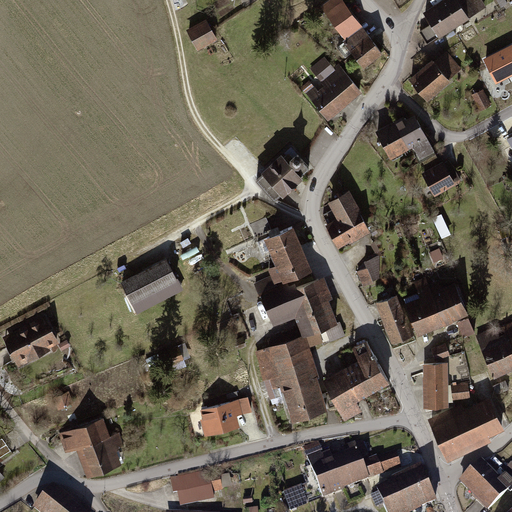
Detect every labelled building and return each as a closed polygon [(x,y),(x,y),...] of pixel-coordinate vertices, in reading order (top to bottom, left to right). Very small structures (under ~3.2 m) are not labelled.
[(328,0),(288,0),(299,18),(328,0)] [(367,26),(346,0),(334,0),(324,8),(350,40),(365,28),(367,26)] [(489,7),(484,0),(444,0),(428,10),(444,38),(473,18),(489,7)] [(210,19),(189,30),(200,51),(221,40),(210,19)] [(365,28),(347,44),(368,68),(386,53),(365,28)] [(436,59),(412,79),(431,101),(466,70),(449,51),(438,61),(436,59)] [(367,92),(341,63),(336,67),(326,56),(313,68),(328,85),(321,92),(312,82),(304,88),(333,121),(367,92)] [(485,90),(474,97),(482,111),(493,104),(485,90)] [(397,120),(378,129),(395,161),(414,151),(419,160),(438,151),(419,114),(399,124),(397,120)] [(298,149),(261,182),(279,202),(317,169),(310,162),(306,157),(298,149)] [(446,160),(426,171),(438,195),(459,183),(446,160)] [(340,218),(328,224),(342,249),(376,230),(353,190),(331,202),(340,218)] [(443,213),(434,218),(444,236),(452,232),(443,213)] [(298,227),(267,239),(279,263),(270,268),(274,276),(270,277),(268,272),(254,277),(263,295),(265,294),(277,325),(300,318),(305,335),(259,350),(274,399),(288,393),(296,422),(331,411),(313,347),(350,335),(326,277),(300,286),(298,279),(318,270),(298,227)] [(197,247),(180,256),(188,271),(205,262),(197,247)] [(368,266),(357,271),(364,288),(381,280),(382,260),(379,255),(366,261),(368,266)] [(170,257),(123,281),(140,314),(187,291),(170,257)] [(420,292),(407,297),(421,335),(472,315),(459,281),(444,287),(442,280),(432,284),(429,276),(416,281),(420,292)] [(401,294),(378,303),(394,345),(418,336),(401,294)] [(48,315),(5,337),(21,369),(54,352),(53,349),(63,344),(48,315)] [(472,318),(460,322),(465,337),(477,333),(472,318)] [(498,326),(479,334),(498,377),(511,370),(511,322),(504,325),(508,333),(502,335),(498,326)] [(70,341),(61,346),(65,352),(74,348),(70,341)] [(359,360),(326,379),(348,419),(364,410),(359,402),(392,383),(368,341),(353,349),(359,360)] [(450,343),(435,347),(438,359),(453,355),(450,343)] [(450,363),(425,363),(426,407),(451,406),(450,363)] [(511,388),(508,380),(495,386),(499,395),(511,389),(511,388)] [(471,383),(453,385),(455,399),(473,397),(471,383)] [(70,391),(55,397),(61,410),(76,403),(70,391)] [(465,403),(431,418),(450,461),(456,458),(475,450),(494,441),(492,438),(509,430),(494,396),(467,408),(465,403)] [(249,397),(203,409),(205,417),(202,418),(207,437),(242,428),(239,414),(253,411),(249,397)] [(108,417),(62,434),(68,451),(81,447),(91,476),(125,464),(120,451),(128,448),(122,432),(114,435),(108,417)] [(321,444),(305,449),(327,500),(403,468),(397,450),(367,461),(371,451),(366,440),(350,446),(352,452),(336,458),(332,451),(325,453),(321,444)] [(504,479),(484,460),(461,482),(491,511),(511,491),(511,478),(508,475),(504,479)] [(396,482),(381,489),(391,511),(426,511),(442,505),(424,466),(394,479),(396,482)] [(210,472),(173,481),(177,495),(179,494),(182,507),(217,499),(215,493),(223,491),(220,475),(211,477),(210,472)] [(80,502),(56,483),(36,509),(40,511),(82,511),(76,507),(80,502)]
